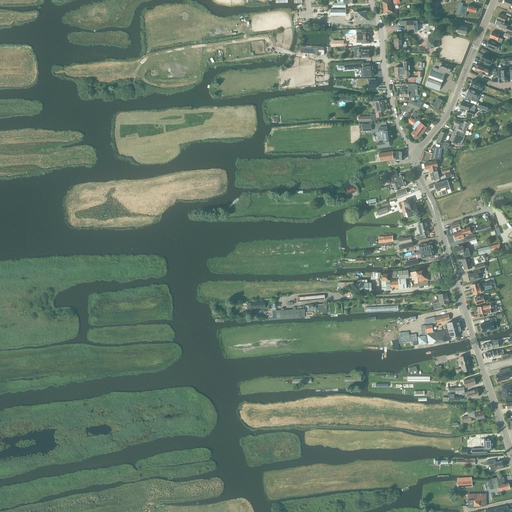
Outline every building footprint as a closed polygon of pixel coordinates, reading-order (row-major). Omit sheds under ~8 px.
[(388,0),(382,1),(384,13),(392,12),(390,0),(388,0)] [(462,6),(460,15),(466,16),(467,11),(475,13),(475,11),(476,11),(477,7),(476,7),(469,5),(468,7),(462,6)] [(354,22),(368,21),(367,11),(353,12),(354,22)] [(497,19),(504,21),(505,20),(508,21),(510,18),(506,17),(507,16),(500,13),(497,19)] [(504,21),(497,19),(495,24),(499,26),(499,27),(505,30),(508,25),(504,23),(504,21)] [(417,24),(417,21),(414,21),(407,21),(407,29),(414,29),(414,32),(418,32),(418,36),(435,35),(435,23),(417,24)] [(451,25),(455,26),(454,28),(458,29),(457,33),(466,35),(467,28),(457,26),(457,22),(451,21),(451,25)] [(361,30),(356,31),(357,43),(362,42),(362,44),(365,43),(367,43),(371,43),(371,40),(370,40),(369,34),(371,34),(370,31),(361,31),(361,30)] [(497,40),(497,42),(501,44),(503,39),(498,38),(500,35),(492,32),(490,37),(497,40)] [(428,36),(428,47),(439,47),(439,36),(428,36)] [(402,44),(402,38),(394,38),(395,48),(406,48),(406,44),(402,44)] [(495,51),(498,44),(489,40),(486,47),(495,51)] [(359,49),(359,58),(371,57),(371,49),(362,49),(362,47),(359,47),(359,49)] [(481,58),(480,60),(484,62),(488,64),(490,65),(491,62),(492,59),(488,57),(488,56),(485,55),(484,56),(482,55),(482,56),(481,55),(480,58),(481,58)] [(395,67),(395,72),(405,72),(409,72),(409,61),(403,62),(403,67),(395,67)] [(370,62),(361,64),(361,65),(361,69),(362,77),(374,76),(373,66),(370,66),(370,62)] [(443,71),(449,73),(450,70),(451,70),(453,66),(443,62),(442,64),(441,64),(439,69),(443,71)] [(478,65),(475,71),(478,72),(478,73),(481,74),(485,65),(484,64),(482,64),(481,66),(478,65)] [(485,65),(481,74),(484,75),(487,76),(489,70),(495,73),(495,71),(496,69),(489,67),(485,65)] [(425,85),(439,90),(444,75),(442,74),(443,71),(439,69),(434,67),(432,71),(431,70),(425,85)] [(507,80),(506,67),(497,68),(498,79),(501,79),(501,80),(507,80)] [(356,87),(367,87),(367,84),(369,84),(369,88),(376,88),(376,82),(367,81),(367,79),(358,79),(358,82),(356,82),(356,87)] [(471,86),(470,89),(480,93),(484,85),(472,80),(470,86),(471,86)] [(401,92),(400,92),(401,97),(409,97),(410,98),(414,97),(414,89),(417,89),(417,85),(414,84),(411,84),(411,89),(401,89),(401,92)] [(470,89),(469,89),(465,97),(477,102),(480,93),(470,89)] [(429,104),(433,97),(429,94),(425,101),(429,104)] [(376,112),(376,113),(377,118),(382,117),(381,112),(385,111),(384,105),(384,104),(383,100),(377,101),(376,97),(370,98),(371,102),(373,102),(374,106),(375,106),(376,112)] [(430,104),(440,109),(445,102),(440,99),(437,98),(435,103),(432,101),(430,104)] [(410,101),(408,104),(416,108),(415,110),(419,111),(419,110),(420,108),(421,106),(410,101)] [(460,107),(468,110),(467,114),(473,116),(475,107),(469,105),(470,105),(461,102),(460,107)] [(404,105),(401,110),(403,112),(404,110),(408,112),(406,116),(408,117),(410,114),(409,113),(412,110),(404,105)] [(410,118),(407,121),(413,125),(415,121),(417,119),(418,115),(414,112),(410,118)] [(427,127),(421,123),(417,120),(411,128),(414,130),(412,133),(418,138),(427,127)] [(471,123),(468,121),(468,122),(464,121),(463,124),(462,123),(455,120),(454,125),(456,126),(455,130),(457,131),(456,133),(455,133),(451,143),(456,145),(461,145),(465,137),(464,137),(466,131),(467,128),(471,123)] [(378,148),(390,146),(389,142),(393,141),(392,137),(392,134),(391,130),(387,131),(387,127),(379,128),(379,132),(380,131),(381,132),(382,132),(383,132),(384,133),(383,135),(383,136),(383,138),(384,139),(385,140),(384,141),(383,142),(382,143),(381,143),(380,144),(378,144),(377,144),(378,148)] [(439,142),(442,144),(446,133),(441,131),(437,141),(439,142)] [(380,161),(393,159),(395,159),(395,160),(404,160),(404,152),(393,152),(393,151),(379,154),(380,161)] [(422,152),(419,161),(423,162),(428,162),(428,160),(429,160),(429,159),(430,153),(423,151),(422,152)] [(430,172),(438,170),(437,167),(438,167),(437,160),(432,161),(425,163),(426,169),(429,169),(430,172)] [(445,173),(446,180),(447,180),(450,179),(451,179),(451,178),(450,175),(452,175),(451,172),(450,172),(449,168),(441,169),(442,174),(445,173)] [(432,181),(439,179),(438,175),(441,174),(440,170),(437,171),(430,173),(432,181)] [(392,184),(405,180),(404,175),(398,177),(397,173),(391,175),(393,181),(389,183),(390,185),(392,184)] [(395,191),(402,188),(401,187),(407,185),(405,180),(392,184),(395,191)] [(446,191),(451,189),(448,181),(447,180),(446,180),(434,184),(437,193),(441,191),(442,195),(447,194),(446,191)] [(405,208),(408,217),(419,213),(415,204),(413,205),(412,202),(411,198),(404,201),(406,207),(405,208)] [(387,207),(377,210),(379,215),(388,212),(387,207)] [(416,236),(416,240),(426,238),(425,235),(429,234),(427,222),(418,224),(420,235),(416,236)] [(486,226),(477,228),(478,233),(491,230),(489,225),(486,226)] [(469,227),(461,230),(462,232),(464,237),(464,238),(467,237),(475,235),(471,233),(476,231),(474,226),(469,227)] [(462,232),(454,234),(456,240),(464,237),(462,232)] [(417,252),(433,249),(431,242),(419,245),(420,250),(417,250),(417,252)] [(479,254),(500,249),(499,244),(491,246),(489,246),(478,249),(479,254)] [(455,248),(457,254),(463,252),(464,257),(470,255),(468,248),(464,249),(463,246),(455,248)] [(433,249),(417,252),(418,254),(420,254),(421,258),(434,255),(433,249)] [(462,260),(464,270),(472,268),(469,258),(462,260)] [(416,271),(411,272),(413,284),(414,288),(428,285),(428,281),(430,280),(427,269),(416,271)] [(432,278),(433,278),(434,281),(444,279),(442,269),(432,271),(433,275),(431,276),(432,278)] [(468,275),(470,281),(479,279),(478,274),(481,274),(480,269),(473,271),(474,273),(468,275)] [(409,278),(408,270),(398,271),(387,272),(388,273),(381,274),(381,281),(382,289),(384,289),(386,289),(391,288),(391,289),(399,288),(399,289),(407,289),(406,278),(409,278)] [(357,282),(357,292),(372,292),(372,282),(357,282)] [(472,290),(480,288),(485,286),(491,285),(490,282),(489,282),(479,285),(478,283),(471,285),(471,286),(471,287),(472,288),(472,290)] [(480,288),(472,290),(473,292),(473,294),(474,294),(474,295),(481,293),(481,292),(492,288),(491,285),(485,286),(480,288)] [(441,305),(449,303),(447,293),(438,294),(439,301),(437,301),(437,302),(433,303),(434,309),(442,308),(441,305)] [(475,298),(475,301),(475,303),(476,303),(476,304),(485,302),(484,298),(489,297),(488,293),(484,294),(485,296),(483,297),(483,295),(477,297),(476,297),(475,298)] [(326,304),(309,305),(309,310),(323,309),(324,313),(327,313),(327,309),(326,304)] [(484,305),(477,307),(479,312),(491,309),(490,304),(484,305)] [(491,309),(479,312),(480,317),(487,315),(487,314),(497,312),(496,308),(494,308),(491,309)] [(301,318),(301,309),(276,310),(276,320),(301,318)] [(426,324),(435,322),(436,323),(450,320),(449,314),(434,318),(434,317),(425,319),(426,324)] [(490,322),(481,324),(483,333),(494,330),(492,322),(496,321),(495,317),(489,319),(490,322)] [(448,328),(448,330),(460,326),(461,325),(460,321),(459,321),(458,320),(446,323),(445,324),(445,325),(444,325),(445,329),(448,328)] [(422,334),(422,336),(427,335),(428,344),(449,341),(447,330),(433,333),(432,325),(425,326),(425,325),(421,326),(422,334)] [(460,326),(448,330),(450,336),(462,333),(461,331),(462,331),(461,327),(460,327),(460,326)] [(398,336),(399,343),(417,341),(416,334),(409,335),(409,332),(399,333),(399,336),(398,336)] [(483,345),(484,350),(499,347),(497,340),(492,341),(493,343),(483,345)] [(493,351),(485,353),(486,358),(494,356),(494,357),(496,356),(498,356),(501,355),(504,354),(503,349),(497,351),(497,350),(493,352),(493,351)] [(462,374),(465,373),(465,370),(471,369),(468,356),(459,358),(462,368),(453,371),(454,373),(462,374)] [(507,372),(510,371),(509,367),(499,370),(500,374),(496,375),(497,378),(495,378),(497,383),(501,382),(501,380),(509,378),(507,372)] [(476,384),(474,377),(464,380),(466,387),(476,384)] [(502,387),(503,393),(502,393),(503,398),(505,398),(505,399),(511,397),(510,392),(511,391),(511,384),(502,387)] [(471,395),(471,398),(479,396),(477,389),(466,392),(467,396),(471,395)] [(468,416),(462,417),(463,422),(471,420),(470,418),(471,418),(475,417),(476,420),(484,418),(483,411),(475,413),(474,410),(467,412),(468,416)] [(493,449),(492,438),(484,439),(485,448),(472,449),(473,455),(487,454),(487,449),(493,449)] [(497,469),(503,467),(504,467),(503,465),(502,461),(495,463),(495,459),(486,461),(487,465),(489,465),(491,472),(497,470),(497,469)] [(492,479),(488,480),(490,489),(494,488),(494,489),(499,488),(499,491),(510,489),(508,483),(498,485),(497,478),(492,479)] [(486,493),(468,494),(468,506),(486,505),(486,493)]
